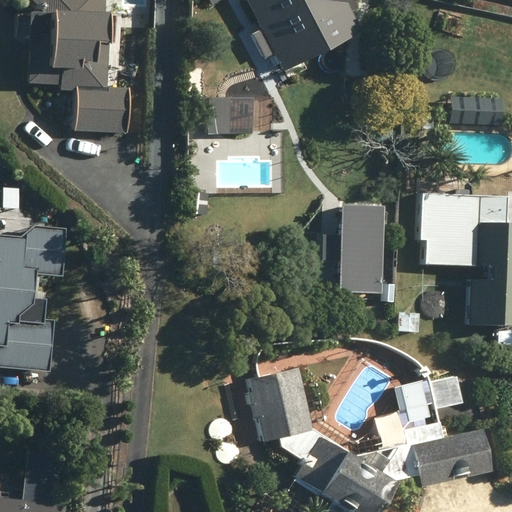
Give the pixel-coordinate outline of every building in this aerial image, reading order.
[(106,14),(106,12),(102,11),(102,0),(28,0),(27,37),(30,37),(28,81),(59,83),(59,89),(75,90),(73,128),(125,131),(127,88),(104,87),(107,41),(112,41),(113,14),(106,14)] [(245,0),(265,35),(255,40),(264,57),(273,52),(279,63),(270,67),(279,83),(288,79),(283,70),(359,29),(349,11),(356,7),(351,0),(245,0)] [(467,34),(489,41),(493,28),(471,21),(467,34)] [(418,68),(418,86),(436,87),(436,68),(418,68)] [(197,76),(189,76),(189,88),(197,88),(197,76)] [(211,97),(203,97),(203,132),(267,132),(267,96),(246,96),(246,95),(231,95),(231,88),(215,88),(215,90),(211,90),(211,97)] [(422,116),(422,127),(432,128),(432,116),(422,116)] [(467,279),(466,324),(511,325),(511,199),(506,199),(506,194),(418,191),(417,239),(424,239),(423,263),(488,265),(487,279),(467,279)] [(0,366),(48,371),(52,322),(42,321),(45,291),(37,291),(37,297),(32,297),(34,274),(59,276),(64,228),(32,225),(19,236),(0,234),(0,366)] [(226,268),(262,279),(267,263),(230,253),(226,268)] [(395,330),(417,331),(417,314),(396,313),(395,330)] [(423,364),(415,369),(420,377),(427,372),(423,364)] [(297,368),(248,379),(262,440),(278,436),(280,447),(302,461),(294,474),(332,499),(323,511),(385,511),(379,508),(398,477),(418,473),(420,485),(451,478),(450,474),(469,470),(470,475),(491,470),(482,429),(442,438),(439,424),(403,432),(406,444),(392,447),(377,471),(311,429),(297,368)] [(429,381),(436,407),(462,400),(455,374),(429,381)] [(426,382),(391,390),(396,412),(403,410),(406,423),(428,418),(425,406),(432,405),(427,385),(426,382)] [(0,497),(0,511),(62,511),(64,505),(54,503),(60,453),(29,449),(23,500),(0,497)]
